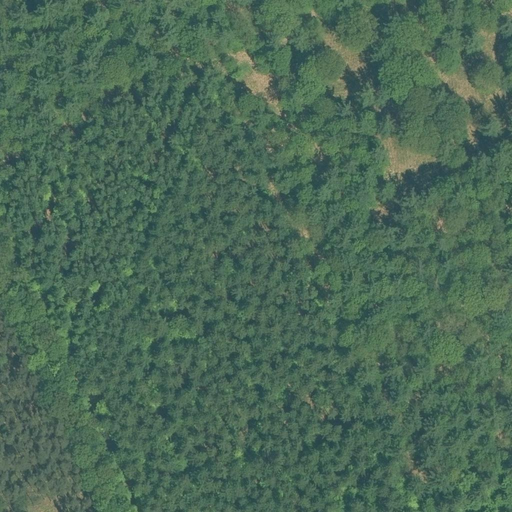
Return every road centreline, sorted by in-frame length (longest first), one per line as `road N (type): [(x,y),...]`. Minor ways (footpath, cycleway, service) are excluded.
road 1 (track): [(115,511),(0,271)]
road 2 (track): [(478,177),(511,297)]
